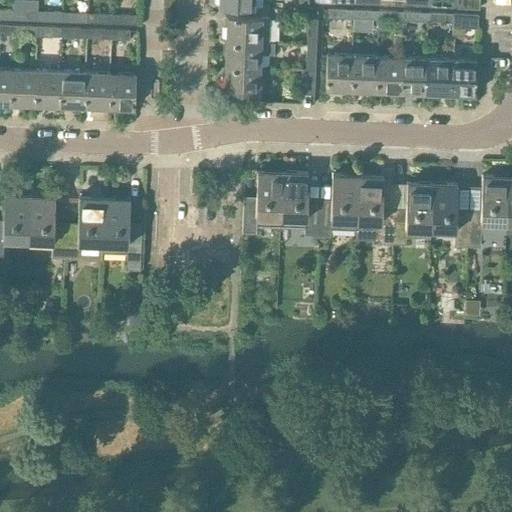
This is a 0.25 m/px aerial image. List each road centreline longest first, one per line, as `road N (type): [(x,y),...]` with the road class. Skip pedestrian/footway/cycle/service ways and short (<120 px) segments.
road 1 (residential): [(511,117),(484,138),(241,130),(166,142)]
road 2 (residential): [(166,142),(0,138)]
road 3 (residential): [(222,236),(162,235),(166,142)]
